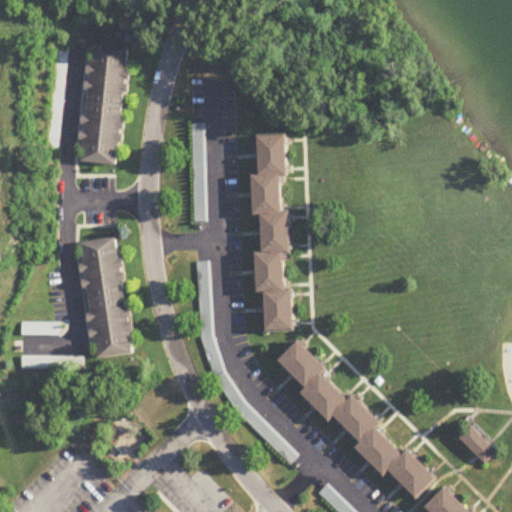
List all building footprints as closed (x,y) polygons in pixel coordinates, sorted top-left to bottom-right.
[(83,163),(122,166),(129,48),(91,45),(83,163)] [(208,222),(207,123),(193,124),(194,222),(208,222)] [(262,136),(263,175),(256,175),(257,216),(265,215),(266,253),(259,253),(260,293),(269,293),(270,332),(297,331),(296,290),(288,290),(287,252),(294,252),(293,213),(285,213),(284,175),(290,175),(290,135),(262,136)] [(135,355),(122,238),(82,243),(95,359),(135,355)] [(199,262),(205,380),(290,467),(301,456),(219,371),(214,261),(199,262)] [(22,336),(61,336),(61,325),(22,325),(22,336)] [(282,361),(309,390),(304,394),(333,423),(338,418),(363,445),(359,449),(387,477),(392,472),(418,499),(439,480),(411,451),(408,453),(355,398),(354,399),(300,344),(282,361)] [(84,358),(22,358),(22,371),(84,371),(84,358)] [(461,439),(487,465),(499,453),(473,427),(461,439)] [(428,509),(431,511),(467,511),(446,491),(428,509)]
